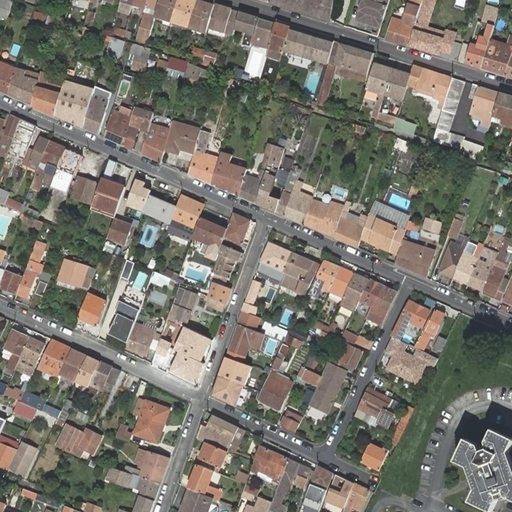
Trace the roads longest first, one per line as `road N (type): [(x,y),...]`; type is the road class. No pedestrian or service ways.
road 1 (residential): [(511,88),(227,0)]
road 2 (residential): [(0,103),(268,220)]
road 3 (residential): [(202,400),(0,308)]
road 4 (residential): [(326,461),(410,281)]
road 5 (residential): [(268,220),(202,400)]
road 6 (residential): [(268,220),(410,281)]
road 7 (residential): [(326,461),(202,400)]
